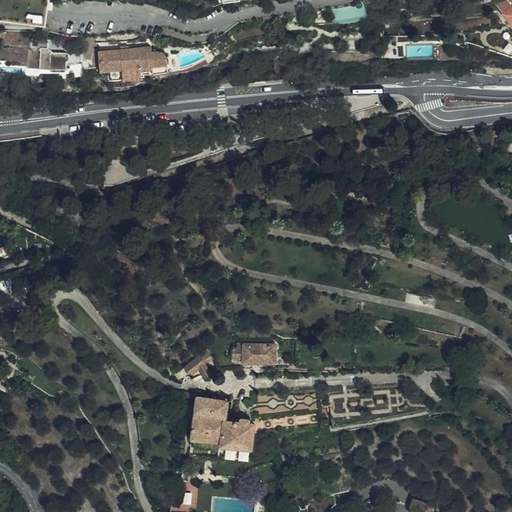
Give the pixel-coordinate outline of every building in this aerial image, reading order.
[(0,0),(0,20),(41,26),(46,12),(47,0),(0,0)] [(511,0),(490,0),(503,17),(511,28),(511,0)] [(136,72),(148,71),(148,69),(164,68),(163,61),(161,57),(160,55),(157,53),(154,53),(146,54),(145,49),(96,55),(97,69),(97,73),(118,72),(119,81),(136,79),(136,72)] [(59,76),(60,72),(62,60),(44,57),(43,53),(25,50),(24,54),(0,50),(0,62),(22,66),(21,69),(33,72),(34,68),(48,70),(47,74),(50,74),(59,76)] [(81,70),(97,69),(96,55),(77,64),(81,70)] [(74,74),(60,72),(59,76),(50,74),(48,84),(72,87),(74,74)] [(105,82),(119,81),(118,72),(97,73),(97,76),(101,80),(104,79),(105,82)] [(0,109),(22,108),(20,88),(0,90),(0,109)] [(274,364),(275,345),(265,345),(265,341),(260,341),(260,345),(237,344),(236,348),(231,347),(231,359),(242,359),(242,364),(244,364),(244,369),(250,369),(250,364),(274,364)] [(231,359),(231,347),(210,348),(212,353),(213,358),(217,370),(242,368),(242,369),(244,369),(244,364),(242,364),(242,359),(231,359)] [(210,348),(202,354),(206,358),(212,353),(210,348)] [(202,354),(184,368),(191,377),(199,371),(205,378),(211,373),(204,364),(202,362),(206,358),(202,354)] [(225,419),(227,401),(225,401),(218,400),(198,397),(191,438),(221,442),(221,446),(251,450),(254,424),(248,423),(248,419),(240,418),(239,422),(225,419)] [(196,505),(199,486),(191,485),(189,505),(196,505)] [(332,498),(307,508),(307,511),(327,511),(334,506),(332,498)] [(415,509),(410,509),(409,511),(433,511),(435,507),(417,502),(415,509)]
